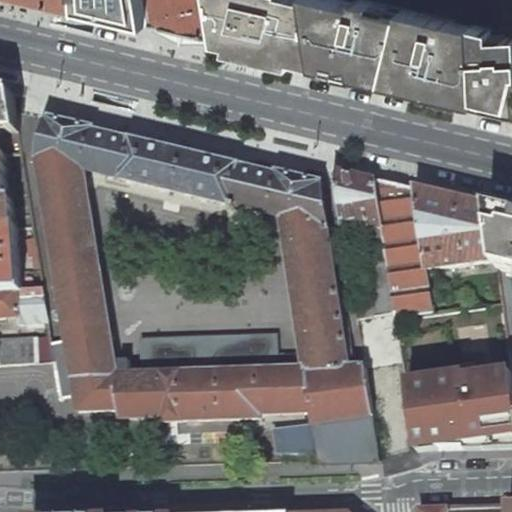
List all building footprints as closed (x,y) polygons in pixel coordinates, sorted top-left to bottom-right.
[(42,0),(78,9),(77,0),(42,0)] [(148,25),(144,0),(77,0),(78,9),(148,25)] [(211,0),(144,0),(148,25),(219,41),(211,0)] [(316,64),(306,0),(211,0),(219,41),(316,64)] [(474,30),(474,25),(406,10),(363,0),(306,0),(316,64),(357,74),(372,70),(386,78),(385,81),(478,103),(474,30)] [(511,28),(474,30),(478,103),(511,110),(511,28)] [(0,91),(0,135),(12,135),(13,141),(20,141),(13,95),(0,91)] [(362,348),(350,368),(321,184),(277,173),(276,175),(94,131),(94,129),(47,118),(38,160),(68,343),(53,345),(56,364),(62,399),(76,397),(80,414),(121,411),(122,421),(164,418),(165,423),(261,419),(261,415),(300,414),(312,414),(314,428),(273,429),(276,459),(319,457),(321,465),(380,463),(379,453),(373,417),(362,348)] [(0,156),(0,229),(18,228),(17,227),(16,227),(14,202),(12,201),(9,201),(6,156),(0,156)] [(376,181),(333,172),(342,234),(355,232),(366,300),(354,302),(357,320),(374,317),(395,314),(376,181)] [(490,207),(376,181),(395,314),(396,320),(398,320),(434,315),(430,278),(435,277),(434,271),(496,262),(490,207)] [(496,262),(511,372),(511,212),(490,207),(496,262)] [(18,228),(0,229),(0,292),(22,291),(18,228)] [(22,291),(0,292),(0,320),(17,319),(18,326),(50,323),(44,290),(22,291)] [(396,320),(395,314),(374,317),(377,339),(400,335),(398,320),(396,320)] [(52,338),(0,340),(0,365),(0,367),(56,364),(53,345),(52,338)] [(467,376),(408,384),(409,390),(418,452),(511,448),(511,373),(467,380),(467,376)]
